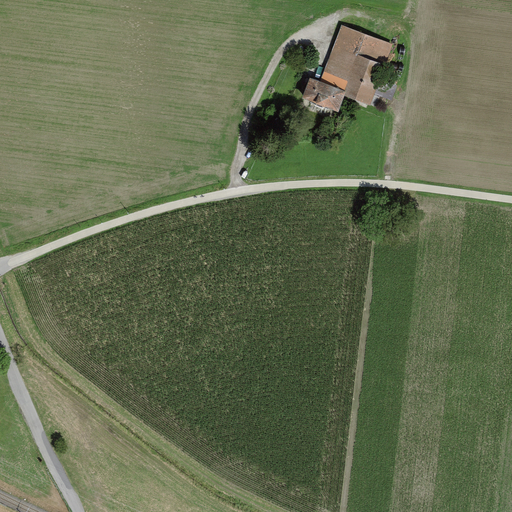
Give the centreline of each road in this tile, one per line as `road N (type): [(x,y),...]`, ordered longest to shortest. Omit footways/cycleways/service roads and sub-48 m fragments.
road 1 (unclassified): [(511,198),(360,183),(276,187),(89,235),(0,271)]
road 2 (track): [(232,197),(262,84),(287,44),(322,20),(346,17),(406,29),(388,185)]
road 3 (unclassified): [(0,327),(77,511)]
